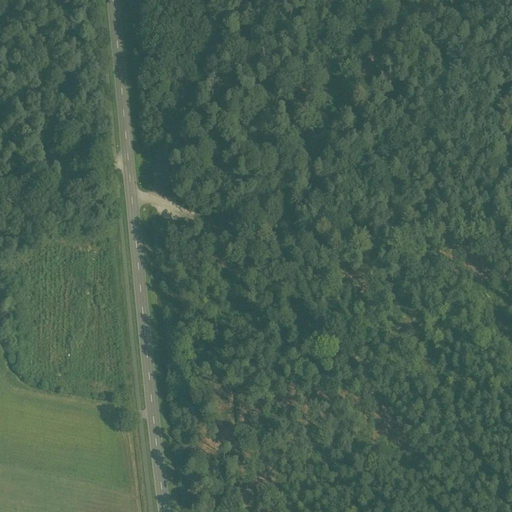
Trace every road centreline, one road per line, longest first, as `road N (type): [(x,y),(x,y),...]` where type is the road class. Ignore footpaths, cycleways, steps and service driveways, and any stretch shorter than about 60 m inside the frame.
road 1 (tertiary): [(112,0),(164,511)]
road 2 (track): [(511,225),(296,251),(131,200)]
